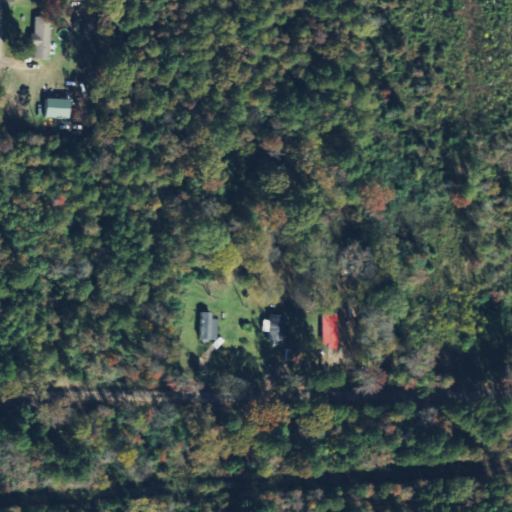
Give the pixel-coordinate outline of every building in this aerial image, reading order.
[(52,19),(35,18),(34,60),(51,60),(52,19)] [(48,119),(72,119),(73,100),(49,100),(48,119)] [(217,314),(202,313),(201,342),(216,342),(217,314)] [(323,349),(340,348),(340,315),(323,316),(323,349)] [(285,345),(286,318),(263,317),(263,332),(269,333),(268,345),(285,345)]
